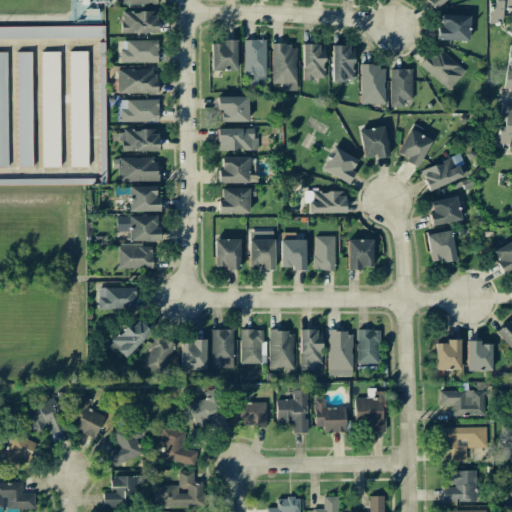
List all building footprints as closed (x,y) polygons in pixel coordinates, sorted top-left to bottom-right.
[(427,0),(434,8),(445,0),(427,0)] [(511,0),(487,0),(489,24),(502,24),(501,11),(511,10),(511,0)] [(157,11),(121,11),(121,33),(157,33),(157,11)] [(469,16),(441,15),(440,26),(437,26),(436,40),(468,41),(469,16)] [(0,26),(0,38),(104,37),(104,25),(0,26)] [(157,63),(157,40),(120,40),(120,62),(157,63)] [(236,70),(236,40),(221,40),(221,43),(210,44),(211,71),(236,70)] [(244,84),(266,84),(265,40),(243,40),(244,84)] [(324,44),(302,44),(302,79),(324,79),(324,44)] [(503,89),(511,90),(511,44),(510,44),(506,72),(505,72),(503,89)] [(331,81),(352,81),(353,46),(332,45),(331,81)] [(419,64),(448,90),(465,71),(436,46),(419,64)] [(0,167),(8,167),(6,52),(0,51),(0,167)] [(58,51),(40,52),(42,167),(60,167),(58,51)] [(68,52),(69,167),(88,166),(86,51),(68,52)] [(17,167),(32,167),(31,52),(16,52),(17,167)] [(384,104),(384,65),(359,65),(360,104),(384,104)] [(117,93),(156,93),(156,69),(117,69),(117,93)] [(390,107),(402,106),(402,100),(411,100),(411,69),(389,69),(390,107)] [(220,122),(247,122),(247,96),(217,97),(217,111),(220,111),(220,122)] [(120,122),(159,121),(158,99),(120,100),(120,122)] [(431,141),(418,134),(421,128),(412,123),(395,155),(417,166),(431,141)] [(388,156),(382,126),(358,130),(363,158),(375,155),(375,158),(388,156)] [(158,151),(157,128),(122,129),(122,133),(114,134),(114,141),(121,140),(122,151),(158,151)] [(253,129),(217,128),(216,149),(256,151),(257,137),(253,137),(253,129)] [(320,169),(346,183),(358,161),(333,147),(320,169)] [(112,157),(112,168),(118,169),(118,181),(156,182),(156,158),(112,157)] [(217,183),(248,183),(247,157),(220,157),(220,168),(217,168),(217,183)] [(427,190),(464,177),(457,157),(420,170),(427,190)] [(158,211),(157,186),(128,187),(128,211),(158,211)] [(219,214),(248,213),(247,188),(219,188),(219,214)] [(344,191),(303,191),(303,203),(308,202),(308,213),(344,213),(344,191)] [(428,214),(431,226),(460,219),(455,195),(429,202),(432,213),(428,214)] [(455,260),(450,230),(425,235),(430,261),(442,259),(442,262),(455,260)] [(248,266),(260,266),(260,270),(274,270),(273,231),(247,231),(248,266)] [(295,233),(280,232),(279,267),(291,267),(291,270),(304,270),(305,239),(295,239),(295,233)] [(334,236),(313,236),(313,270),(333,270),(334,236)] [(239,270),(239,239),(214,239),(213,266),(226,267),(226,270),(239,270)] [(371,239),(346,240),(347,268),(372,268),(371,239)] [(118,269),(151,268),(151,244),(117,244),(118,269)] [(135,287),(97,288),(98,310),(136,308),(135,287)] [(124,360),(151,331),(135,317),(108,346),(124,360)] [(495,332),(511,351),(511,318),(511,317),(495,332)] [(211,367),(233,367),(232,329),(210,329),(211,367)] [(264,330),(240,329),(239,363),(264,364),(264,330)] [(321,364),(320,329),(299,330),(299,365),(321,364)] [(378,330),(357,329),(356,363),(377,364),(378,330)] [(269,369),(293,369),(293,331),(268,331),(269,369)] [(352,331),(327,331),(327,376),(351,376),(352,331)] [(142,365),(162,374),(176,345),(156,335),(142,365)] [(459,340),(445,340),(445,343),(434,343),(435,370),(459,370),(459,340)] [(466,371),(491,371),(490,344),(479,344),(478,340),(466,341),(466,371)] [(205,341),(180,341),(180,369),(205,370),(205,341)] [(187,404),(195,426),(209,422),(212,430),(227,425),(214,388),(204,391),(206,398),(187,404)] [(275,424),(291,423),(292,433),(306,432),(305,390),(291,390),(292,399),(275,399),(275,424)] [(354,398),(353,423),(370,423),(369,431),(384,432),(384,390),(366,390),(366,398),(354,398)] [(438,391),(439,405),(451,405),(451,416),(484,415),(484,390),(438,391)] [(264,402),(245,402),(244,393),(232,393),(233,426),(265,425),(264,402)] [(93,439),(104,417),(87,408),(91,400),(80,395),(68,419),(76,423),(73,429),(93,439)] [(31,431),(48,426),(51,434),(62,430),(53,398),(24,407),(31,431)] [(314,427),(322,427),(322,433),(346,432),(345,407),(324,408),(324,399),(313,399),(314,427)] [(511,460),(511,427),(502,424),(497,440),(505,442),(501,457),(511,460)] [(156,441),(164,443),(160,458),(193,466),(197,452),(181,448),(185,431),(160,425),(156,441)] [(112,434),(118,447),(103,454),(110,468),(142,453),(130,426),(112,434)] [(440,428),(441,452),(450,452),(450,463),(466,462),(465,448),(486,447),(485,426),(440,428)] [(5,451),(0,448),(0,459),(20,470),(33,442),(13,432),(5,451)] [(442,502),(476,501),(476,470),(449,471),(449,487),(441,487),(442,502)] [(157,485),(157,506),(202,507),(202,482),(193,482),(193,471),(178,471),(177,486),(157,485)] [(136,475),(110,476),(110,492),(102,492),(103,507),(137,507),(136,475)] [(511,480),(500,481),(501,508),(511,508),(511,504),(511,503),(511,480)] [(33,493),(21,493),(21,482),(0,482),(0,508),(34,508),(33,493)] [(337,511),(337,495),(318,496),(318,510),(311,510),(311,511),(337,511)] [(382,511),(382,495),(368,496),(368,511),(382,511)] [(294,511),(294,497),(275,497),(275,507),(265,507),(265,511),(294,511)]
